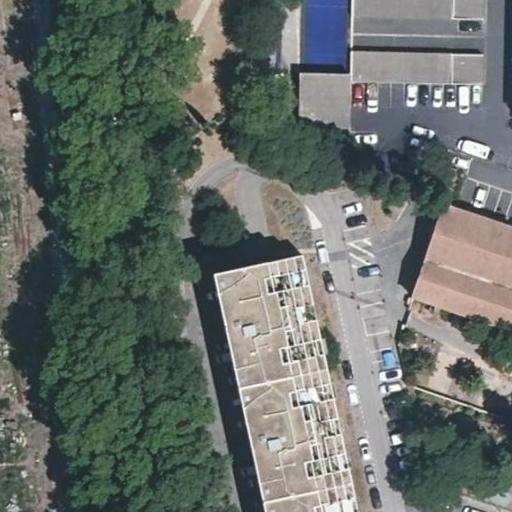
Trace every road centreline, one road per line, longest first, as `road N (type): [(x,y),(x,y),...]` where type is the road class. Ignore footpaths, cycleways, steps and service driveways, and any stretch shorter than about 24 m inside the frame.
road 1 (residential): [(388,499),(324,209),(279,168),(235,161),(194,196),(186,243),(241,511)]
road 2 (primary): [(123,0),(120,267),(158,511)]
